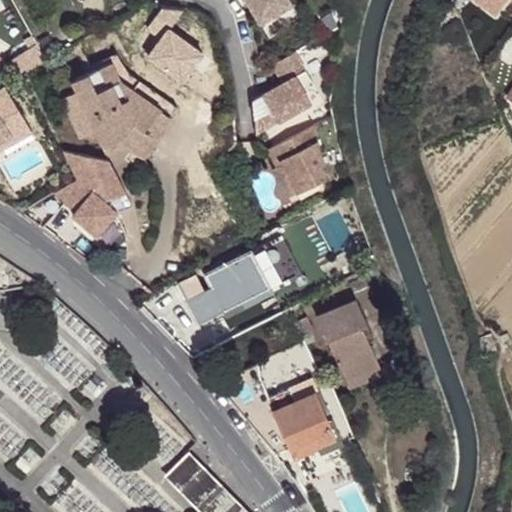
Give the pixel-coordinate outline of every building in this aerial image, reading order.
[(245,0),(259,23),(291,5),(287,0),(245,0)] [(475,0),(496,15),(506,0),(475,0)] [(305,71),(294,52),(272,65),(282,83),(252,100),(268,127),(309,103),(302,90),(294,77),(305,71)] [(108,57),(111,61),(120,81),(122,83),(130,89),(161,109),(160,110),(169,117),(176,106),(130,74),(128,72),(123,64),(117,56),(116,53),(108,57)] [(18,56),(1,68),(14,78),(27,71),(18,56)] [(120,81),(111,61),(71,80),(76,91),(61,98),(80,137),(94,130),(101,143),(109,147),(120,141),(139,154),(152,135),(146,130),(160,110),(161,109),(130,89),(122,83),(120,81)] [(294,77),(302,90),(313,85),(305,71),(294,77)] [(1,85),(0,86),(0,148),(0,147),(0,139),(24,125),(1,85)] [(268,127),(252,100),(254,117),(255,135),(268,127)] [(152,135),(139,154),(144,158),(171,118),(160,110),(146,130),(152,135)] [(24,125),(0,139),(0,147),(0,148),(29,132),(24,125)] [(313,125),(271,147),(280,165),(273,169),(271,170),(286,199),(324,178),(313,125)] [(280,165),(271,147),(267,149),(265,151),(273,169),(280,165)] [(73,179),(51,192),(73,209),(70,213),(96,232),(113,207),(128,205),(108,160),(61,152),(73,179)] [(198,217),(187,222),(205,256),(218,248),(207,229),(205,230),(198,217)] [(250,249),(205,271),(211,283),(184,296),(197,321),(223,308),(243,298),(245,303),(270,289),(256,261),(250,249)] [(256,261),(270,289),(280,285),(265,256),(256,261)] [(226,312),(245,303),(243,298),(223,308),(226,312)] [(357,298),(317,316),(345,380),(380,365),(369,341),(362,325),(367,323),(357,298)] [(305,317),(293,323),(300,337),(312,332),(305,317)] [(367,323),(362,325),(369,341),(375,338),(367,323)] [(385,375),(380,365),(345,380),(350,390),(385,375)] [(289,394),(292,402),(274,410),(292,449),(315,438),(318,444),(321,450),(341,440),(318,390),(313,392),(310,384),(289,394)] [(203,507),(221,489),(185,453),(167,471),(203,507)] [(221,489),(203,507),(207,511),(230,511),(237,506),(221,489)]
